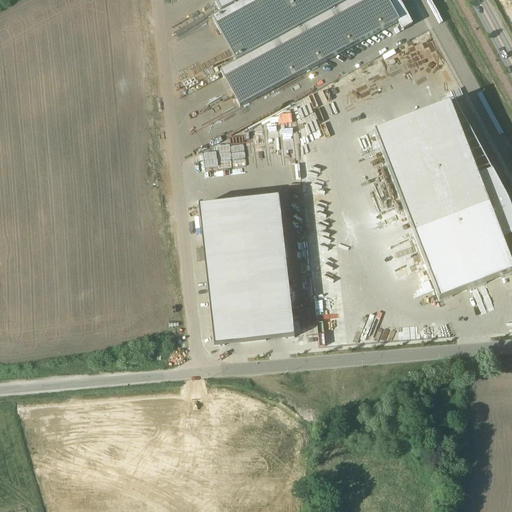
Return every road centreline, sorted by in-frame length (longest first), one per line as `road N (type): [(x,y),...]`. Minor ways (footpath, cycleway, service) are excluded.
road 1 (unclassified): [(195,375),(156,0)]
road 2 (unknown): [(403,95),(367,117),(358,153),(412,290),(426,307),(467,328),(477,349)]
road 3 (tertiary): [(195,375),(511,346)]
road 4 (tertiary): [(0,391),(195,375)]
road 5 (unclassified): [(422,0),(511,165)]
